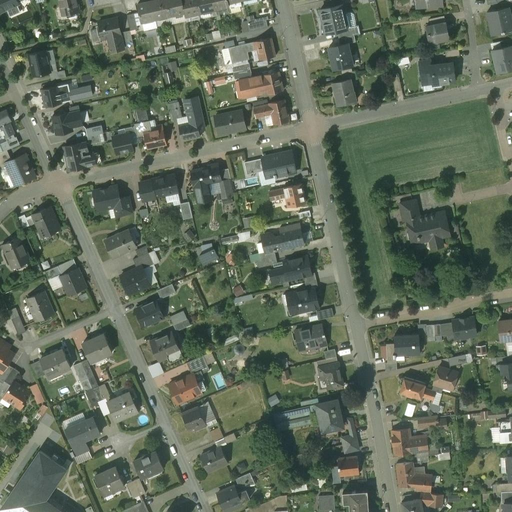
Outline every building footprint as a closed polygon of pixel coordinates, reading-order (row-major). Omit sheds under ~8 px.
[(18,0),(0,0),(0,8),(1,11),(20,4),(18,0)] [(76,0),(59,0),(63,16),(80,12),(76,0)] [(167,0),(158,0),(152,2),(156,19),(171,16),(167,0)] [(167,0),(171,16),(185,13),(182,0),(167,0)] [(197,0),(182,0),(185,13),(186,17),(201,14),(197,0)] [(212,0),(197,0),(201,14),(215,10),(212,0)] [(228,0),(212,0),(215,10),(230,7),(229,2),(228,0)] [(239,0),(229,2),(230,7),(230,9),(241,7),(239,0)] [(152,2),(138,5),(140,16),(141,16),(142,23),(156,19),(152,2)] [(332,7),(321,9),(326,34),(337,31),(356,27),(356,26),(354,14),(352,13),(344,15),(342,5),(332,7)] [(502,5),(487,9),(492,32),(511,27),(511,18),(509,5),(503,7),(502,5)] [(135,13),(127,15),(131,30),(138,29),(135,13)] [(444,15),(430,18),(431,25),(446,22),(444,15)] [(118,18),(99,22),(102,39),(109,37),(113,36),(113,34),(120,33),(121,35),(118,18)] [(266,19),(249,23),(250,31),(267,27),(266,19)] [(431,25),(426,26),(429,42),(449,38),(446,22),(431,25)] [(356,27),(337,31),(339,39),(354,35),(360,34),(359,25),(358,26),(356,26),(356,27)] [(131,30),(124,32),(127,47),(134,45),(131,30)] [(9,45),(20,42),(16,31),(6,35),(9,45)] [(120,33),(113,34),(113,36),(109,37),(112,52),(125,49),(121,35),(120,33)] [(354,35),(339,39),(340,45),(348,43),(348,44),(356,42),(354,35)] [(272,37),(256,41),(258,49),(260,60),(276,56),(272,37)] [(511,38),(500,41),(501,47),(510,45),(510,46),(511,45),(511,38)] [(256,41),(229,48),(231,58),(233,57),(234,62),(232,62),(232,63),(250,59),(248,52),(258,49),(256,41)] [(340,45),(329,47),(334,69),(353,65),(348,44),(348,43),(340,45)] [(501,47),(492,50),(497,72),(507,70),(511,69),(511,45),(510,46),(510,45),(501,47)] [(458,49),(444,51),(445,57),(459,55),(458,49)] [(46,50),(28,54),(33,76),(51,72),(46,50)] [(162,63),(167,82),(172,80),(170,71),(179,69),(177,59),(162,63)] [(249,62),(232,66),(234,73),(251,69),(249,62)] [(452,63),(430,66),(430,62),(418,64),(421,86),(432,84),(432,83),(439,82),(440,83),(454,81),(452,63)] [(251,69),(234,73),(235,79),(252,76),(251,69)] [(279,71),(236,81),(239,90),(242,90),(244,97),(258,94),(261,90),(261,88),(266,87),(268,93),(283,90),(279,71)] [(355,71),(341,74),(342,80),(351,79),(357,78),(355,71)] [(79,75),(66,78),(67,84),(80,81),(79,75)] [(399,76),(392,78),(395,91),(402,90),(399,76)] [(342,80),(333,83),(338,105),(357,101),(354,91),(353,91),(351,79),(342,80)] [(58,86),(41,89),(45,107),(67,102),(65,94),(60,95),(58,86)] [(191,122),(179,125),(182,140),(201,136),(199,131),(200,131),(199,129),(204,128),(204,130),(205,129),(198,97),(186,99),(191,122)] [(286,99),(269,103),(269,104),(272,114),(274,124),(290,120),(286,99)] [(174,102),(168,104),(171,120),(178,118),(174,102)] [(269,104),(254,107),(256,118),(272,114),(269,104)] [(6,108),(0,111),(0,124),(11,119),(6,108)] [(146,108),(135,110),(138,123),(148,121),(146,108)] [(80,111),(69,114),(69,113),(53,117),(57,134),(73,130),(72,127),(83,125),(80,111)] [(241,111),(215,117),(219,134),(245,127),(241,111)] [(161,125),(153,126),(154,130),(151,131),(149,120),(148,121),(138,123),(135,123),(135,126),(136,132),(138,137),(145,136),(147,148),(166,144),(163,128),(162,129),(161,125)] [(101,125),(86,129),(88,137),(99,134),(103,133),(101,125)] [(126,134),(113,137),(114,141),(111,142),(116,152),(117,154),(133,150),(130,134),(130,133),(126,134)] [(99,134),(88,137),(90,145),(101,142),(99,134)] [(81,143),(65,147),(69,167),(70,166),(71,169),(79,168),(79,164),(86,163),(84,155),(83,151),(88,150),(87,143),(81,144),(81,143)] [(7,150),(0,153),(0,168),(7,166),(6,163),(12,160),(7,150)] [(292,151),(262,157),(263,158),(244,163),(247,174),(265,170),(266,175),(273,173),(274,178),(277,178),(277,176),(296,172),(292,151)] [(94,153),(84,155),(86,163),(79,164),(79,168),(96,164),(94,153)] [(36,177),(26,154),(12,160),(6,163),(7,166),(16,185),(36,177)] [(209,167),(191,171),(195,187),(198,202),(211,199),(209,185),(208,185),(207,183),(221,181),(221,180),(219,171),(218,163),(208,165),(209,167)] [(229,169),(219,171),(221,180),(221,181),(221,183),(228,182),(228,179),(231,178),(229,169)] [(174,175),(153,179),(152,179),(152,180),(156,197),(166,195),(178,192),(179,192),(175,174),(174,174),(174,175)] [(228,182),(221,183),(223,193),(222,194),(222,198),(232,196),(228,179),(228,182)] [(152,180),(140,183),(144,201),(157,198),(156,197),(152,180)] [(301,183),(284,187),(284,188),(270,191),(272,200),(279,199),(286,197),(289,207),(306,203),(301,183)] [(117,186),(94,191),(98,211),(114,207),(122,205),(120,198),(117,186)] [(186,191),(179,193),(179,192),(178,192),(181,204),(189,202),(186,191)] [(178,192),(166,195),(168,202),(174,201),(175,205),(181,204),(180,204),(181,204),(178,192)] [(130,196),(120,198),(122,205),(114,207),(116,217),(116,218),(133,212),(130,196)] [(240,201),(240,211),(256,210),(255,200),(240,201)] [(415,200),(399,204),(403,220),(407,219),(419,216),(415,200)] [(181,204),(180,204),(181,204),(184,219),(193,217),(189,202),(181,204)] [(50,207),(32,215),(41,235),(50,231),(51,233),(60,229),(50,207)] [(310,210),(299,213),(300,219),(311,216),(310,210)] [(444,212),(419,217),(419,216),(407,219),(410,232),(407,232),(409,239),(411,239),(412,243),(430,239),(432,248),(443,246),(441,237),(450,235),(444,212)] [(29,226),(24,214),(18,217),(23,229),(29,226)] [(289,226),(280,228),(282,235),(276,237),(275,235),(271,233),(262,235),(264,242),(266,252),(275,250),(284,248),(285,249),(296,247),(296,246),(305,244),(301,227),(289,230),(289,226)] [(129,230),(119,234),(106,240),(105,241),(113,258),(137,247),(129,230)] [(237,235),(222,239),(223,244),(239,240),(237,235)] [(20,236),(2,245),(13,268),(31,260),(20,236)] [(213,240),(197,247),(205,264),(221,258),(213,240)] [(275,250),(266,252),(264,242),(258,244),(260,253),(252,254),(254,261),(256,261),(276,256),(275,250)] [(147,245),(136,250),(139,257),(149,252),(147,245)] [(154,251),(149,253),(154,264),(159,261),(154,251)] [(139,257),(133,259),(137,268),(142,266),(144,269),(154,265),(154,264),(149,253),(149,252),(139,257)] [(276,256),(256,261),(258,268),(278,263),(276,256)] [(308,256),(284,261),(285,267),(272,270),(272,271),(274,271),(276,281),(275,282),(275,283),(299,277),(304,276),(311,274),(311,275),(312,274),(312,273),(308,256)] [(58,266),(46,271),(49,278),(61,273),(58,266)] [(137,268),(121,276),(130,294),(151,285),(144,269),(142,266),(137,268)] [(78,268),(61,276),(69,295),(87,287),(78,268)] [(311,274),(304,276),(305,282),(316,280),(317,279),(315,272),(312,273),(312,274),(311,275),(311,274)] [(305,282),(306,289),(315,287),(315,289),(317,288),(316,280),(305,282)] [(173,284),(158,290),(162,298),(176,292),(173,284)] [(238,294),(245,291),(242,284),(235,288),(238,294)] [(306,289),(290,293),(294,313),(319,307),(315,289),(315,287),(306,289)] [(44,290),(27,298),(37,321),(54,313),(44,290)] [(156,300),(136,309),(144,326),(164,317),(156,300)] [(332,308),(317,311),(319,320),(334,316),(332,308)] [(184,312),(171,317),(175,325),(187,319),(184,312)] [(27,331),(20,315),(12,319),(19,335),(27,331)] [(461,319),(453,320),(456,338),(461,338),(461,340),(469,338),(469,336),(477,335),(474,317),(467,318),(461,319)] [(271,327),(270,322),(266,323),(265,318),(260,319),(262,328),(271,327)] [(175,325),(174,325),(177,331),(190,325),(188,319),(175,325)] [(511,319),(499,321),(501,340),(507,340),(511,338),(511,319)] [(434,324),(427,325),(428,341),(435,341),(435,336),(434,324)] [(323,326),(311,329),(311,327),(295,330),(299,351),(309,348),(308,348),(327,344),(325,332),(324,332),(323,326)] [(173,332),(151,341),(159,361),(168,357),(167,354),(179,349),(181,351),(173,332)] [(419,333),(395,335),(395,343),(396,355),(420,353),(419,333)] [(105,334),(83,343),(91,362),(91,361),(104,356),(113,352),(105,334)] [(11,346),(0,338),(0,370),(2,372),(3,372),(8,364),(15,354),(8,350),(11,346)] [(395,343),(387,344),(388,362),(396,362),(396,357),(396,355),(395,343)] [(485,346),(477,347),(478,354),(486,354),(485,346)] [(63,349),(41,359),(49,377),(49,376),(62,371),(71,367),(63,349)] [(179,349),(167,354),(168,357),(170,363),(184,357),(181,351),(179,349)] [(335,349),(324,351),(326,359),(337,356),(335,349)] [(465,354),(448,358),(450,366),(467,362),(465,354)] [(204,355),(187,363),(192,374),(194,374),(195,377),(210,370),(204,355)] [(511,355),(509,356),(496,357),(497,364),(511,362),(511,355)] [(326,359),(318,361),(319,367),(338,362),(337,356),(326,359)] [(94,374),(87,359),(81,362),(88,377),(94,374)] [(162,361),(150,364),(154,375),(165,372),(162,361)] [(88,377),(81,362),(74,365),(81,380),(88,377)] [(338,362),(319,367),(321,376),(326,375),(329,388),(343,385),(338,362)] [(388,362),(385,362),(386,372),(397,369),(396,362),(388,362)] [(511,362),(497,364),(496,364),(496,365),(501,364),(502,373),(507,372),(509,388),(503,389),(503,390),(511,388),(511,362)] [(8,364),(3,372),(2,372),(0,375),(0,381),(3,383),(14,367),(8,364)] [(458,372),(439,366),(434,384),(432,390),(436,391),(442,393),(443,387),(444,387),(445,384),(454,386),(458,372)] [(14,367),(3,383),(4,383),(5,381),(11,385),(14,380),(14,381),(20,372),(14,367)] [(94,374),(88,377),(93,389),(99,386),(94,374)] [(192,374),(170,384),(178,403),(202,393),(195,377),(194,374),(192,374)] [(426,383),(405,376),(405,377),(402,378),(400,382),(402,385),(400,393),(421,399),(422,396),(434,400),(436,391),(432,390),(425,388),(426,383)] [(88,377),(81,380),(82,383),(77,385),(81,394),(86,392),(93,389),(88,377)] [(14,381),(14,380),(11,385),(3,397),(22,409),(28,400),(25,398),(30,391),(23,387),(23,386),(14,381)] [(32,385),(37,397),(43,394),(39,383),(32,385)] [(99,386),(93,389),(99,401),(105,399),(99,386)] [(93,389),(86,392),(93,408),(100,405),(99,401),(93,389)] [(130,392),(108,402),(116,420),(117,420),(129,414),(139,410),(134,399),(131,393),(131,392),(130,392)] [(302,407),(275,413),(279,430),(291,427),(290,424),(312,419),(311,412),(319,410),(317,404),(320,404),(319,399),(301,403),(302,407)] [(320,404),(317,404),(319,410),(323,431),(342,426),(339,412),(342,410),(339,399),(320,404)] [(440,405),(431,402),(429,409),(438,412),(440,405)] [(200,407),(184,413),(191,429),(195,427),(197,430),(208,426),(200,407)] [(505,409),(488,411),(489,419),(506,416),(505,409)] [(94,416),(66,428),(78,454),(89,449),(85,440),(101,433),(94,416)] [(437,416),(419,419),(420,427),(438,424),(437,416)] [(352,418),(347,419),(351,435),(356,434),(352,418)] [(510,420),(499,421),(500,442),(511,440),(511,422),(510,423),(510,420)] [(220,428),(211,431),(215,441),(224,437),(220,428)] [(427,435),(410,438),(409,429),(392,431),(395,454),(411,452),(411,453),(429,451),(427,435)] [(235,432),(224,437),(227,443),(238,438),(235,432)] [(351,435),(342,438),(344,445),(357,442),(356,434),(351,435)] [(34,442),(0,490),(0,509),(3,511),(69,511),(53,498),(72,470),(34,442)] [(357,442),(344,445),(345,452),(359,449),(357,442)] [(222,447),(202,455),(209,471),(229,463),(222,447)] [(157,451),(135,460),(142,477),(164,468),(157,451)] [(358,457),(339,458),(339,466),(340,475),(359,474),(358,457)] [(414,462),(397,464),(399,487),(415,486),(415,490),(421,491),(430,491),(435,492),(437,478),(432,478),(432,475),(415,474),(414,462)] [(117,466),(96,475),(104,495),(125,486),(117,466)] [(339,466),(327,467),(328,476),(340,475),(339,466)] [(251,472),(236,479),(239,486),(253,479),(255,484),(256,484),(251,472)] [(140,478),(134,481),(140,495),(146,493),(140,478)] [(134,481),(127,483),(134,498),(140,495),(134,481)] [(293,490),(308,489),(308,482),(293,483),(293,490)] [(511,482),(494,484),(495,492),(501,492),(511,490),(511,482)] [(235,486),(218,493),(225,509),(227,511),(235,508),(233,505),(242,501),(242,502),(251,498),(247,489),(238,493),(235,486)] [(369,511),(368,490),(343,492),(346,492),(347,503),(350,503),(350,511),(369,511)] [(511,490),(501,492),(502,499),(510,498),(510,502),(511,501),(511,490)] [(420,498),(402,501),(403,511),(423,511),(422,505),(442,507),(444,494),(430,492),(430,491),(421,491),(420,498)] [(335,495),(319,496),(320,510),(335,509),(335,495)] [(149,511),(145,501),(118,511),(149,511)] [(511,511),(511,501),(510,502),(503,503),(503,511),(511,511)]
